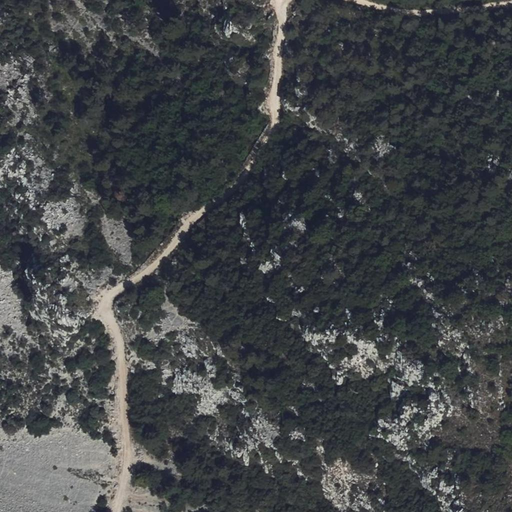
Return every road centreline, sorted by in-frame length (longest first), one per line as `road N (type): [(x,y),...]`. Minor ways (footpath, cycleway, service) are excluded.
road 1 (track): [(114,511),(126,428),(121,350),(107,301),(245,173),(277,113),(285,0)]
road 2 (track): [(351,0),(418,13),(511,4)]
